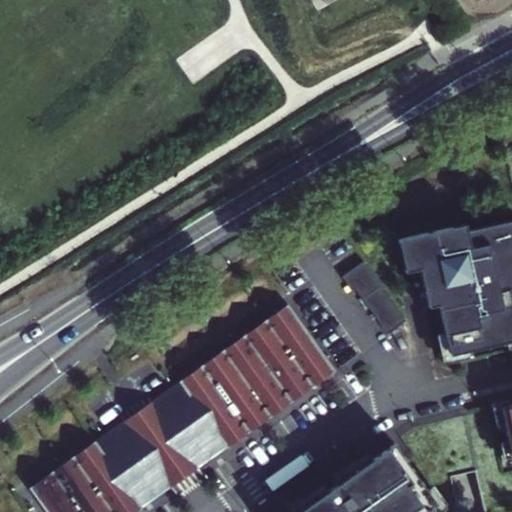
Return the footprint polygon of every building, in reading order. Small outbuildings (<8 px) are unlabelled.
[(511,220),(468,230),(466,223),(401,238),(408,272),(420,269),(429,307),(439,304),(446,333),(438,334),(444,363),(461,359),(460,353),(511,341),(511,220)] [(363,261),(342,277),(351,290),(354,288),(387,334),(405,321),(363,261)] [(119,424),(29,488),(46,511),(136,511),(166,491),(185,477),(227,448),(334,372),(286,306),(180,381),(139,410),(119,424)] [(500,406),(509,404),(508,399),(491,403),(496,425),(504,424),(500,406)] [(511,403),(509,404),(500,406),(504,424),(508,440),(511,456),(511,403)] [(511,456),(508,440),(500,442),(506,465),(511,463),(511,456)] [(427,491),(395,444),(372,460),(368,454),(346,469),(343,472),(347,478),(337,484),(328,491),(323,485),(302,500),(299,503),(303,508),(297,511),(427,511),(438,505),(427,491)] [(347,478),(343,472),(346,469),(344,466),(331,476),(337,484),(347,478)] [(427,511),(442,511),(447,508),(432,487),(427,491),(438,505),(427,511)] [(297,511),(303,508),(299,503),(302,500),(300,498),(287,507),(290,511),(297,511)]
